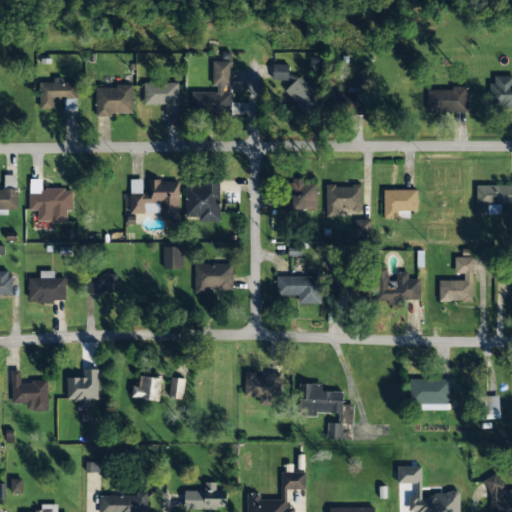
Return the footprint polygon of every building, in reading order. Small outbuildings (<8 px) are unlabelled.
[(191,93),(191,115),(242,115),(242,103),(231,103),(231,92),(223,92),(223,86),(231,86),(231,61),(213,61),(213,92),(191,93)] [(288,65),(271,65),(271,85),(285,86),(285,95),(298,96),(297,109),(310,110),(311,76),(288,76),(288,65)] [(491,108),(511,107),(511,76),(490,77),(491,108)] [(39,82),(39,110),(53,109),(53,99),(64,99),(64,111),(77,111),(77,82),(62,82),(62,78),(52,78),(53,82),(39,82)] [(178,83),(143,83),(144,105),(164,104),(164,116),(178,116),(178,83)] [(95,87),(96,115),(132,115),(132,87),(95,87)] [(331,93),(331,115),(362,115),(362,88),(347,88),(347,93),(331,93)] [(427,89),(427,113),(468,112),(467,88),(427,89)] [(178,217),(178,181),(148,181),(148,194),(142,194),(142,180),(130,180),(130,214),(160,214),(160,217),(178,217)] [(285,181),(286,192),(292,192),(292,211),(316,210),(315,180),(285,181)] [(185,183),(185,217),(199,217),(199,222),(219,222),(219,182),(185,183)] [(326,215),(353,215),(353,234),(369,234),(369,220),(362,220),(362,185),(326,185),(326,215)] [(511,185),(476,186),(476,215),(501,215),(501,207),(511,206),(511,185)] [(66,222),(66,211),(72,211),(72,190),(28,190),(29,210),(38,210),(38,223),(66,222)] [(417,190),(383,190),(383,218),(410,218),(410,212),(417,212),(417,190)] [(163,269),(182,269),(182,247),(162,247),(163,269)] [(438,301),(472,302),(473,257),(454,257),(454,274),(463,274),(463,281),(439,280),(438,301)] [(232,264),(194,264),(194,292),(233,292),(232,264)] [(0,295),(11,296),(11,272),(0,271),(0,295)] [(28,301),(64,302),(65,278),(54,278),(54,271),(39,271),(39,279),(28,278),(28,301)] [(420,300),(420,279),(408,279),(407,272),(396,272),(396,281),(388,282),(387,273),(375,273),(376,303),(404,303),(404,300),(420,300)] [(87,295),(99,294),(99,292),(117,292),(117,274),(86,274),(87,295)] [(321,276),(277,277),(277,295),(298,295),(298,304),(321,304),(321,276)] [(98,399),(98,369),(81,370),(82,378),(66,378),(67,404),(90,404),(90,399),(98,399)] [(47,381),(20,382),(20,371),(11,371),(11,403),(29,403),(30,412),(48,411),(47,381)] [(244,397),(259,397),(259,405),(271,406),(271,398),(281,399),(282,373),(265,373),(265,377),(255,376),(255,373),(245,372),(244,397)] [(138,387),(132,387),(131,397),(159,401),(161,379),(140,376),(138,387)] [(184,378),(170,378),(169,398),(183,399),(184,378)] [(449,379),(408,380),(409,403),(421,403),(421,410),(450,410),(449,379)] [(343,392),(321,391),(322,384),(299,384),(299,409),(310,409),(310,414),(340,415),(340,424),(353,424),(353,405),(342,405),(343,392)] [(485,419),(499,419),(498,396),(484,397),(485,419)] [(327,439),(341,440),(342,424),(327,423),(327,439)] [(99,463),(86,463),(86,472),(99,472),(99,463)] [(421,466),(397,467),(397,484),(416,483),(416,496),(408,496),(408,511),(458,511),(459,494),(421,495),(421,466)] [(281,500),(259,500),(259,494),(246,494),(246,511),(293,511),(293,508),(286,509),(286,490),(305,489),(304,472),(281,473),(281,500)] [(488,511),(511,511),(511,489),(500,490),(500,477),(488,477),(488,511)] [(22,494),(22,480),(11,480),(11,494),(22,494)] [(226,491),(216,491),(216,483),(204,483),(204,491),(184,491),(184,509),(226,509),(226,491)] [(146,511),(147,495),(99,494),(98,511),(146,511)]
